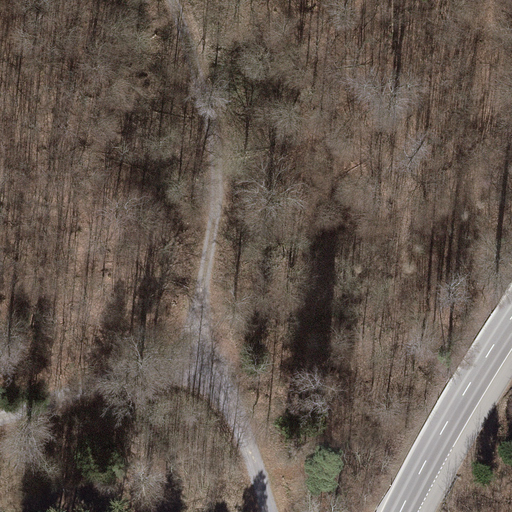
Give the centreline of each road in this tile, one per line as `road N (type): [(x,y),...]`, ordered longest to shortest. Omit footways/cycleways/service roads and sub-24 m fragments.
road 1 (track): [(209,355),(202,302),(218,187),(214,134),(173,0)]
road 2 (secondary): [(401,511),(511,321)]
road 3 (track): [(209,355),(0,418)]
road 4 (track): [(271,511),(209,355)]
